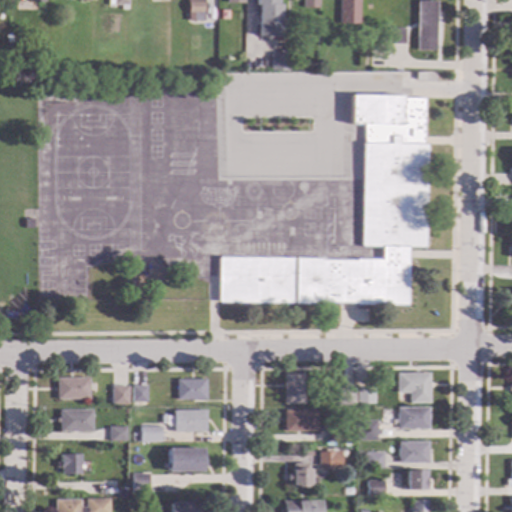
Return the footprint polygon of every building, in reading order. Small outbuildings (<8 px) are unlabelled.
[(127,0),(127,10),(120,10),(120,6),(112,6),(112,4),(108,4),(108,0),(127,0)] [(203,0),(203,21),(187,21),(187,0),(203,0)] [(276,0),(276,5),(279,5),(279,35),(256,36),(256,5),(253,5),(253,0),(276,0)] [(316,0),(316,8),(302,8),(301,0),(316,0)] [(357,0),(337,0),(337,24),(357,25),(357,0)] [(436,51),(416,51),(415,2),(436,2),(436,51)] [(404,45),(387,45),(387,29),(404,29),(404,45)] [(214,63),(205,63),(205,46),(214,46),(214,63)] [(287,72),(270,72),(270,55),(287,55),(287,72)] [(423,145),(426,145),(424,248),(407,248),(407,254),(406,306),(355,305),(355,304),(345,304),(319,303),(319,305),(218,303),(218,284),(218,258),(381,261),(381,248),(360,247),(361,180),(362,145),(364,145),(364,124),(351,124),(351,96),(424,97),(423,140),(423,145)] [(33,229),(23,229),(23,220),(32,219),(33,229)] [(427,404),(408,404),(408,373),(428,374),(427,404)] [(301,405),(282,405),(282,375),(302,375),(301,405)] [(87,401),(55,400),(55,378),(87,379),(87,401)] [(204,401),(175,401),(175,380),(204,380),(204,401)] [(145,406),(130,406),(130,386),(145,386),(145,406)] [(127,405),(110,405),(110,387),(127,387),(127,405)] [(354,406),(337,406),(337,389),(339,389),(354,389),(354,406)] [(373,405),(356,404),(356,389),(373,389),(373,405)] [(426,430),(396,430),(396,408),(427,408),(426,430)] [(90,432),(57,432),(58,411),(90,412),(90,432)] [(204,432),(171,432),(171,411),(204,412),(204,432)] [(315,432),(282,431),(282,411),(315,412),(315,432)] [(343,442),(328,441),(328,425),(344,426),(343,442)] [(382,426),(382,440),(364,440),(364,425),(382,426)] [(124,442),(108,442),(108,427),(125,427),(124,442)] [(159,443),(144,442),(144,439),(137,439),(138,427),(159,428),(159,443)] [(427,464),(397,463),(397,443),(427,443),(427,464)] [(201,473),(165,473),(165,450),(200,449),(201,473)] [(340,468),(317,467),(317,453),(340,453),(340,468)] [(381,469),(364,469),(364,453),(381,453),(381,469)] [(79,475),(59,474),(59,469),(54,469),(54,460),(58,460),(58,456),(79,456),(79,475)] [(307,469),(311,469),(310,488),(290,488),(290,483),(286,483),(286,475),(291,475),(291,465),(307,465),(307,469)] [(426,478),(428,478),(428,483),(426,483),(426,491),(402,491),(402,486),(406,486),(406,471),(426,471),(426,478)] [(147,474),(147,494),(129,494),(129,473),(147,474)] [(116,496),(101,496),(101,481),(116,482),(116,496)] [(383,497),(366,496),(366,482),(383,482),(383,497)] [(108,511),(53,511),(54,501),(79,502),(79,508),(85,508),(85,501),(109,501),(108,511)] [(426,507),(429,507),(429,511),(409,511),(410,501),(426,502),(426,507)] [(319,511),(281,511),(282,502),(319,503),(319,511)] [(188,507),(199,507),(199,511),(167,511),(168,503),(188,504),(188,507)]
